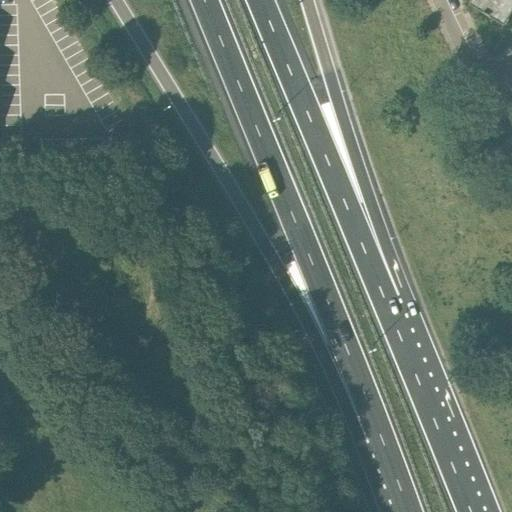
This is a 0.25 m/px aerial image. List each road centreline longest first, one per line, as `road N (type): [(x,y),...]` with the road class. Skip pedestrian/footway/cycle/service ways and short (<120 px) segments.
road 1 (trunk): [(115,0),(370,410)]
road 2 (trunk): [(204,0),(370,410)]
road 3 (trunk): [(384,298),(259,0)]
road 4 (trunk): [(384,298),(306,0)]
road 5 (trunk): [(470,511),(384,298)]
